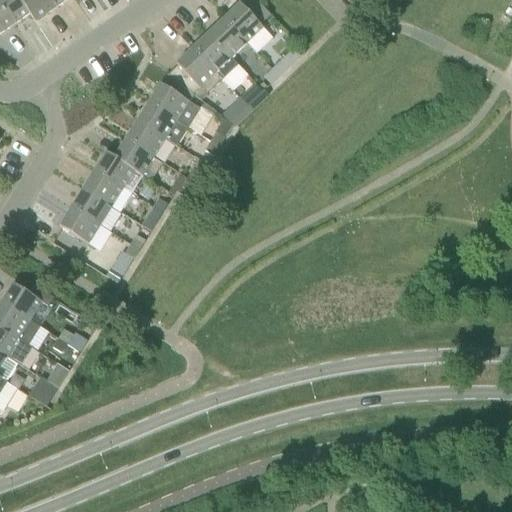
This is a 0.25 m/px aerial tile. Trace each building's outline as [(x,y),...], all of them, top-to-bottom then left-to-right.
[(0,0),(0,8),(13,27),(30,16),(19,0),(0,0)] [(36,24),(54,11),(46,0),(19,0),(30,16),(36,24)] [(46,0),(54,11),(70,0),(46,0)] [(247,44),(263,30),(256,22),(240,6),(225,20),(247,44)] [(0,36),(13,27),(0,8),(0,36)] [(232,59),(247,44),(225,20),(209,35),(232,59)] [(239,66),(232,59),(209,35),(193,51),(223,82),(239,66)] [(195,97),(202,102),(223,82),(193,51),(176,66),(178,68),(169,76),(195,97)] [(293,51),(272,71),(280,78),(300,59),(293,51)] [(280,78),(272,71),(264,79),(271,86),(280,78)] [(160,86),(190,104),(195,97),(169,76),(163,81),(160,86)] [(204,104),(200,111),(190,104),(160,86),(149,105),(189,130),(201,137),(216,114),(204,104)] [(241,101),(253,113),(268,99),(256,87),(241,101)] [(189,130),(149,105),(137,123),(165,141),(165,142),(178,149),(189,130)] [(223,120),(215,133),(216,134),(225,140),(233,128),(223,120)] [(137,123),(126,141),(154,158),(165,142),(165,141),(137,123)] [(211,144),(219,149),(225,140),(216,134),(211,144)] [(143,176),(154,158),(126,141),(115,159),(143,176)] [(213,158),(219,149),(211,144),(205,153),(213,158)] [(131,195),(142,177),(143,176),(115,159),(106,154),(95,173),(131,195)] [(188,179),(198,186),(209,168),(194,159),(189,168),(194,170),(188,179)] [(83,191),(112,208),(120,213),(131,195),(95,173),(83,191)] [(189,200),(198,186),(188,179),(182,190),(183,190),(180,194),(189,200)] [(100,228),(112,208),(83,191),(71,210),(100,228)] [(159,201),(154,209),(163,215),(168,206),(159,201)] [(163,215),(154,209),(142,228),(151,234),(163,215)] [(60,229),(88,246),(100,228),(71,210),(60,229)] [(130,247),(139,252),(145,243),(136,237),(130,247)] [(134,261),(139,252),(130,247),(125,255),(134,261)] [(123,279),(111,271),(106,279),(118,286),(123,279)] [(49,310),(54,301),(33,288),(29,295),(13,286),(1,305),(30,323),(41,305),(49,310)] [(1,305),(0,307),(0,329),(29,348),(30,347),(41,329),(30,323),(1,305)] [(29,348),(0,329),(0,354),(19,366),(22,368),(33,350),(30,347),(29,348)] [(67,347),(73,337),(64,332),(58,341),(67,347)] [(53,350),(62,355),(67,347),(58,341),(53,350)] [(19,366),(0,354),(0,379),(7,384),(19,366)] [(0,379),(0,417),(1,418),(18,391),(7,384),(0,379)] [(38,404),(49,386),(44,383),(41,381),(30,399),(38,404)]
